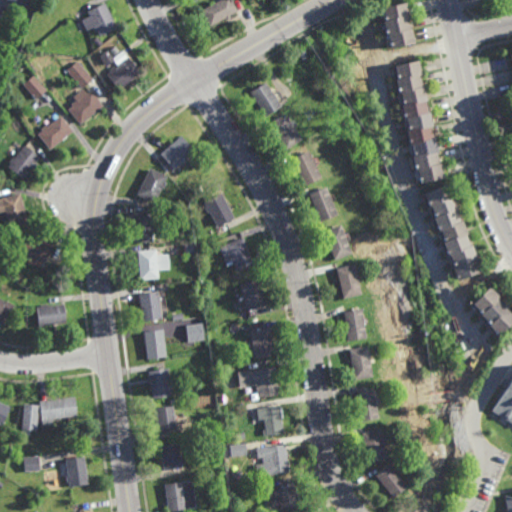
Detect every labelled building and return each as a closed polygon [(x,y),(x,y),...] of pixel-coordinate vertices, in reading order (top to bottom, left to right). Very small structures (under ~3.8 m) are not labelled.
[(26,0),(24,12),(3,7),(4,0),(26,0)] [(224,19),(224,17),(208,26),(199,10),(217,0),(228,0),(234,10),(227,14),(228,17),(224,19)] [(405,25),(407,24),(410,41),(387,46),(383,31),(381,31),(378,17),(380,17),(377,4),(392,0),(400,0),(404,14),(402,14),(405,25)] [(116,27),(99,35),(97,31),(95,32),(93,27),(87,30),(82,19),(90,16),(87,10),(104,2),(116,27)] [(99,46),(93,39),(96,37),(102,43),(99,46)] [(302,59),(298,52),(304,49),(307,57),(302,59)] [(98,56),(104,65),(113,59),(106,50),(98,56)] [(93,67),(87,56),(96,51),(102,62),(93,67)] [(417,71),(415,72),(417,83),(419,83),(422,98),(421,99),(423,110),(425,109),(428,125),(426,125),(429,135),(430,135),(434,150),(432,150),(435,162),(436,162),(439,176),(416,181),(413,168),(409,168),(406,155),(408,155),(402,128),(403,127),(401,115),(399,116),(396,102),(398,101),(396,90),(394,91),(391,76),(393,76),(390,62),(414,57),(417,71)] [(139,72),(119,89),(107,74),(110,71),(109,70),(114,65),(116,67),(128,58),(139,72)] [(87,93),(91,90),(103,104),(79,123),(67,108),(71,104),(70,104),(75,99),(73,96),(80,91),(76,85),(78,84),(67,69),(77,61),(92,79),(82,87),(87,93)] [(36,100),(23,84),(33,75),(46,92),(36,100)] [(264,115),(249,91),(264,82),(278,106),(264,115)] [(285,149),(267,123),(282,113),(299,139),(285,149)] [(72,130),(49,148),(37,133),(41,130),(40,129),(46,124),(47,125),(60,115),(72,130)] [(186,158),(185,156),(172,168),(160,153),(180,135),(193,150),(189,153),(191,155),(186,158)] [(35,162),(38,164),(35,169),(31,165),(22,177),(7,166),(9,162),(8,161),(12,156),(14,158),(24,144),(40,156),(35,162)] [(302,185),(288,158),(306,150),(319,177),(302,185)] [(162,187),(162,186),(153,203),(136,194),(149,167),(166,176),(164,181),(165,182),(162,187)] [(447,195),(449,194),(454,208),(452,208),(456,219),(458,218),(464,233),(462,233),(466,244),(468,243),(473,258),(471,259),(476,271),(454,280),(448,266),(450,265),(446,254),(444,254),(439,241),(441,240),(436,229),(435,230),(429,216),(431,216),(426,204),(425,205),(420,191),(441,182),(447,195)] [(317,220),(307,193),(325,187),(334,214),(317,220)] [(192,196),(188,191),(194,188),(197,193),(192,196)] [(26,221),(7,225),(4,210),(0,211),(0,198),(1,198),(1,197),(20,192),(26,221)] [(233,217),(216,226),(209,211),(207,212),(205,206),(206,206),(203,201),(220,193),(233,217)] [(151,219),(155,219),(155,226),(151,226),(150,242),(131,240),(132,226),(129,226),(129,214),(133,214),(133,211),(152,212),(151,219)] [(331,259),(320,231),(337,224),(348,253),(331,259)] [(42,261),(29,253),(29,255),(22,250),(23,248),(20,246),(30,230),(53,245),(42,261)] [(252,263),(235,270),(232,263),(226,265),(220,246),(225,245),(224,242),(243,236),(252,263)] [(164,255),(163,244),(178,243),(178,255),(164,255)] [(154,257),(160,257),(161,269),(155,270),(155,277),(136,278),(135,250),(153,249),(154,257)] [(340,297),(333,268),(351,264),(358,293),(340,297)] [(246,310),(240,283),(258,279),(265,306),(246,310)] [(511,319),(496,335),(485,325),(486,323),(477,314),(478,312),(469,303),(486,286),(496,296),(495,297),(504,306),(503,308),(511,317),(511,319)] [(141,320),(136,293),(155,290),(159,317),(141,320)] [(0,299),(5,302),(5,300),(14,306),(7,318),(0,313),(0,299)] [(63,322),(37,326),(34,308),(40,307),(40,304),(45,303),(45,305),(61,303),(63,322)] [(344,340),(340,310),(358,307),(363,337),(344,340)] [(187,341),(185,325),(201,322),(204,339),(187,341)] [(253,358),(249,331),(269,328),(273,355),(253,358)] [(145,359),(141,332),(161,329),(165,356),(145,359)] [(210,347),(209,338),(216,337),(217,346),(210,347)] [(351,379),(346,349),(364,346),(369,376),(351,379)] [(169,384),(171,384),(172,391),(170,391),(170,396),(151,399),(147,371),(156,370),(156,367),(166,366),(169,384)] [(278,394),(259,397),(258,392),(256,392),(256,386),(258,386),(258,384),(239,387),(237,372),(274,367),(278,394)] [(511,423),(490,411),(511,374),(511,423)] [(357,420),(353,391),(371,388),(375,417),(357,420)] [(53,423),(41,425),(40,420),(37,401),(74,396),(76,415),(52,418),(53,423)] [(1,425),(0,424),(0,402),(9,407),(1,425)] [(35,430),(20,429),(22,403),(37,404),(35,430)] [(156,432),(153,408),(171,405),(175,429),(156,432)] [(278,407),(281,407),(282,418),(280,418),(282,433),(265,436),(263,420),(258,420),(256,409),(278,406),(278,407)] [(367,462),(359,433),(377,428),(385,457),(367,462)] [(237,440),(236,434),(243,432),(244,439),(237,440)] [(208,449),(208,442),(216,441),(217,448),(208,449)] [(230,456),(229,444),(244,443),(246,455),(230,456)] [(424,451),(421,445),(426,443),(429,449),(424,451)] [(288,472),(258,477),(256,465),(263,464),(262,457),(257,458),(256,449),(284,444),(288,472)] [(162,470),(159,447),(177,445),(180,468),(162,470)] [(38,470),(23,472),(22,458),(37,456),(38,470)] [(87,485),(68,488),(67,483),(65,483),(64,477),(59,478),(57,463),(65,462),(64,460),(83,458),(87,485)] [(390,496),(373,474),(386,464),(403,486),(390,496)] [(303,506),(291,511),(284,511),(282,511),(279,506),(281,505),(280,503),(273,507),(267,496),(275,492),(275,490),(291,482),(303,506)] [(167,511),(163,485),(180,483),(184,510),(167,511)]
